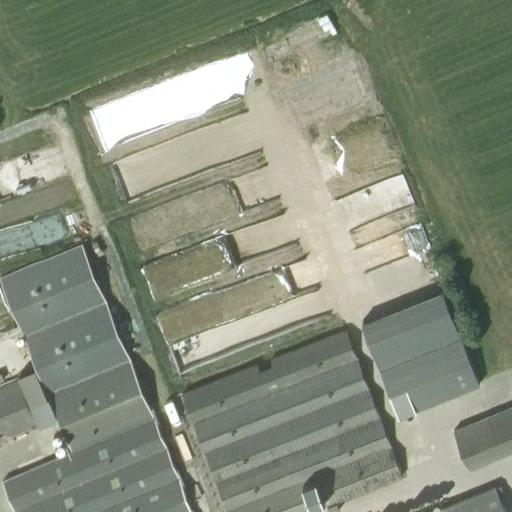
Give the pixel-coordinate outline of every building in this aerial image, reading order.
[(266,170),(196,195),(205,219),(275,193),(266,170)] [(423,225),(380,234),(385,259),(428,250),(423,225)] [(247,231),(142,262),(152,293),(194,281),(191,269),(253,251),(247,231)] [(362,265),(384,258),(378,240),(356,247),(362,265)] [(296,241),(209,273),(214,288),(230,282),(241,313),(318,286),(306,253),(301,255),(296,241)] [(83,242),(1,276),(72,450),(153,415),(83,242)] [(346,330),(182,394),(228,511),(309,511),(403,476),(346,330)] [(480,385),(462,339),(439,347),(458,394),(480,385)] [(37,366),(19,373),(31,402),(49,395),(37,366)] [(19,382),(0,390),(0,437),(36,422),(19,382)] [(511,406),(455,430),(470,468),(511,451),(511,406)] [(190,511),(154,418),(2,482),(14,511),(190,511)] [(505,511),(496,488),(434,511),(505,511)]
